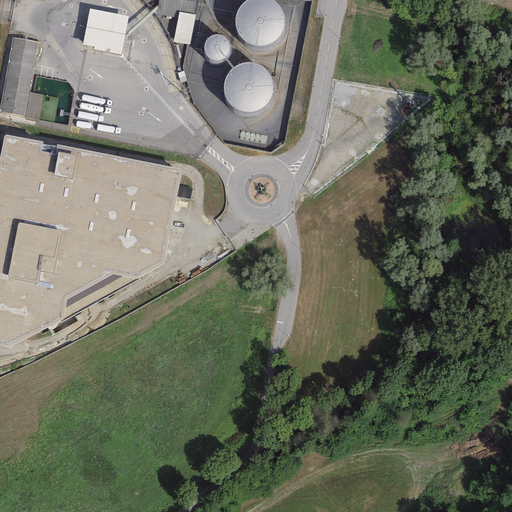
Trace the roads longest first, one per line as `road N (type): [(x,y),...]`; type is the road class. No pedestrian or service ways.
road 1 (unclassified): [(277,211),(290,237),(291,270),(262,420),(240,465),(183,511)]
road 2 (residential): [(335,0),(309,145),(282,179)]
road 3 (residential): [(282,179),(261,165),(234,183),(244,213),(277,211)]
